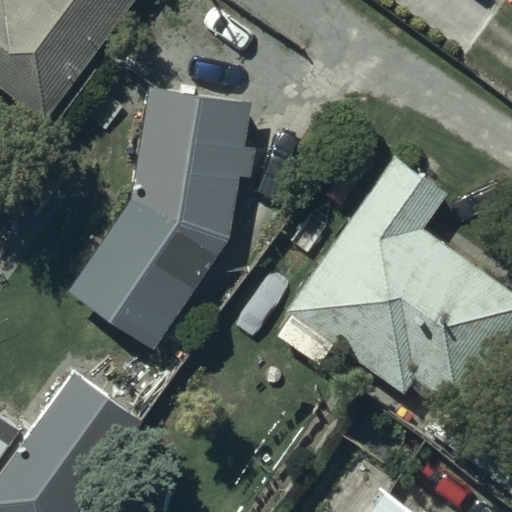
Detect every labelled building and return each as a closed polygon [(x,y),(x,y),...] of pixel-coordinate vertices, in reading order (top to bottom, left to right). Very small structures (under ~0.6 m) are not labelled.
[(0,0),(0,80),(43,114),(128,0),(0,0)] [(128,187),(64,278),(151,340),(228,228),(244,127),(136,113),(128,187)] [(0,143),(0,166),(11,151),(0,143)] [(392,143),(286,299),(294,305),(278,327),(321,356),(336,335),(406,383),(409,378),(428,391),(433,383),(466,405),(511,337),(511,280),(420,217),(446,179),(392,143)] [(71,358),(0,455),(0,511),(70,511),(142,409),(71,358)] [(0,449),(22,417),(0,402),(0,449)] [(511,455),(499,475),(511,483),(511,455)] [(420,502),(383,477),(357,511),(333,511),(327,508),(323,511),(447,511),(425,496),(420,502)]
